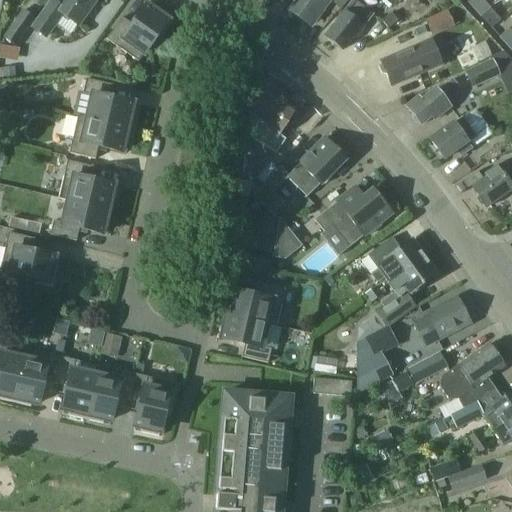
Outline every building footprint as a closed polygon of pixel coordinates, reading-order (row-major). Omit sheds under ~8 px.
[(52,1),(33,28),(46,38),(62,15),(78,26),(96,0),(61,0),(58,5),(52,1)] [(297,0),(289,11),(308,25),(317,14),(320,16),(330,2),(330,0),(297,0)] [(490,8),(483,0),(480,0),(473,7),(481,16),(490,8)] [(344,12),(325,36),(328,37),(329,41),(335,44),(337,45),(344,50),(353,37),(356,39),(372,18),(353,3),(345,13),(344,12)] [(133,25),(122,18),(107,40),(138,62),(159,33),(163,35),(174,20),(155,6),(152,10),(147,6),(133,25)] [(395,10),(381,21),(388,29),(402,18),(395,10)] [(448,11),(426,21),(433,36),(455,27),(448,11)] [(22,12),(2,40),(15,49),(35,21),(22,12)] [(508,46),(511,41),(511,32),(508,28),(499,36),(508,46)] [(415,46),(380,61),(381,63),(379,67),(382,75),(387,75),(391,87),(426,72),(415,46)] [(470,88),(492,78),(499,74),(492,60),(463,74),(470,88)] [(78,117),(132,129),(136,112),(131,111),(133,104),(109,98),(112,86),(86,80),(83,94),(92,96),(87,118),(78,116),(78,117)] [(457,102),(452,96),(460,89),(452,80),(437,92),(435,89),(420,101),(417,98),(406,106),(413,114),(411,117),(412,118),(416,123),(419,122),(422,125),(432,117),(435,120),(450,108),(457,102)] [(2,86),(0,94),(0,97),(8,99),(10,88),(2,86)] [(266,90),(248,117),(261,126),(254,136),(271,147),(278,137),(296,110),(266,90)] [(473,110),(461,118),(454,124),(453,124),(430,140),(444,160),(456,151),(459,155),(470,148),(467,144),(475,138),(487,129),(473,110)] [(132,129),(78,117),(69,154),(95,160),(98,147),(122,152),(123,145),(128,147),(132,129)] [(320,184),(320,185),(322,183),(324,185),(333,176),(331,175),(346,160),(344,157),(345,156),(336,146),(334,148),(325,139),(299,164),(300,165),(287,177),(307,197),(320,184)] [(59,198),(113,211),(117,193),(112,192),(114,186),(91,180),(93,167),(67,161),(59,198)] [(487,178),(473,187),(479,197),(478,201),(481,205),(485,205),(487,208),(511,190),(511,172),(505,163),(497,168),(496,167),(485,175),(487,178)] [(251,184),(230,180),(228,193),(249,197),(251,184)] [(264,185),(255,196),(273,214),(283,204),(264,185)] [(337,203),(314,220),(324,232),(332,226),(349,248),(364,236),(364,237),(368,233),(370,235),(380,226),(379,224),(392,214),(390,211),(392,210),(383,199),(381,201),(373,191),(363,199),(355,189),(356,188),(355,187),(336,202),(337,203)] [(109,228),(113,211),(59,198),(59,199),(68,201),(63,223),(54,221),(50,235),(76,242),(79,229),(103,234),(104,227),(109,228)] [(42,225),(11,218),(9,227),(39,234),(42,225)] [(279,220),(273,257),(285,259),(300,246),(279,220)] [(55,257),(32,252),(35,239),(9,233),(0,270),(0,271),(35,279),(34,284),(53,288),(58,265),(54,264),(55,257)] [(384,279),(388,284),(424,258),(412,242),(386,261),(388,263),(379,270),(371,276),(377,284),(384,279)] [(242,268),(262,273),(265,260),(245,255),(242,268)] [(424,258),(388,284),(395,294),(396,293),(399,298),(408,291),(410,294),(436,275),(424,258)] [(222,314),(276,326),(285,289),(259,283),(256,296),(233,291),(231,298),(226,297),(222,314)] [(369,299),(378,292),(375,287),(365,295),(369,299)] [(378,292),(369,299),(372,303),(381,296),(385,293),(382,289),(379,291),(378,292)] [(377,314),(387,328),(414,308),(406,297),(397,303),(395,301),(377,314)] [(419,321),(429,342),(438,337),(439,340),(470,324),(456,299),(426,314),(427,317),(419,321)] [(276,326),(222,314),(218,332),(223,333),(221,339),(245,345),(242,358),(268,364),(271,349),(262,347),(267,325),(276,327),(276,326)] [(105,334),(102,346),(118,350),(121,338),(105,334)] [(381,356),(376,359),(366,339),(358,343),(356,362),(352,379),(355,396),(392,378),(381,356)] [(0,400),(13,404),(26,349),(0,343),(0,400)] [(466,394),(469,392),(505,367),(490,345),(446,375),(443,376),(440,382),(441,389),(447,398),(453,400),(459,400),(466,394)] [(56,384),(62,358),(26,349),(13,404),(31,408),(32,403),(39,404),(44,381),(56,384)] [(439,352),(407,369),(415,384),(447,367),(439,352)] [(62,358),(56,384),(68,387),(63,410),(69,411),(68,416),(86,420),(98,366),(97,366),(95,375),(73,370),(75,361),(62,358)] [(137,363),(134,374),(128,401),(140,403),(135,427),(142,428),(141,433),(159,437),(165,413),(169,414),(173,399),(168,398),(172,383),(143,376),(145,365),(137,363)] [(128,401),(134,374),(98,366),(86,420),(103,424),(104,420),(111,421),(116,398),(128,401)] [(313,394),(320,395),(322,380),(314,379),(313,394)] [(320,395),(328,395),(329,381),(322,380),(320,395)] [(328,395),(335,396),(337,381),(329,381),(328,395)] [(335,396),(343,397),(344,382),(337,381),(335,396)] [(352,382),(344,382),(343,397),(350,397),(352,382)] [(274,511),(282,426),(288,426),(290,398),(223,393),(222,410),(223,410),(222,421),(233,422),(231,436),(221,436),(220,453),(230,454),(228,479),(218,478),(216,496),(217,496),(216,510),(215,510),(214,511),(274,511)] [(483,419),(493,433),(511,419),(511,394),(492,408),(494,412),(483,419)] [(476,405),(449,418),(456,432),(483,418),(476,405)] [(511,419),(493,433),(503,447),(511,440),(511,419)] [(353,430),(358,440),(366,436),(361,426),(353,430)] [(387,429),(366,440),(372,452),(393,441),(387,429)] [(468,438),(474,446),(483,440),(478,432),(468,438)] [(483,440),(474,446),(479,454),(489,448),(483,440)] [(430,470),(435,482),(460,473),(456,461),(430,470)] [(481,466),(448,478),(453,493),(487,480),(481,466)]
